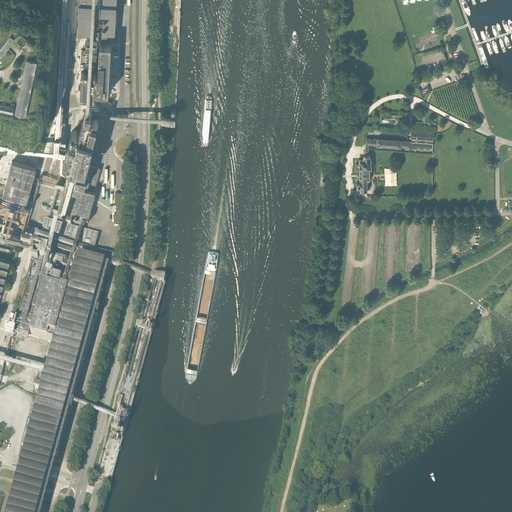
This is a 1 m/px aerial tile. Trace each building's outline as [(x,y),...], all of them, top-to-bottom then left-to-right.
[(77,0),(78,5),(79,6),(78,34),(115,36),(116,15),(116,0),(77,0)] [(23,47),(24,48),(24,49),(26,51),(28,52),(34,45),(26,38),(21,35),(16,41),(21,45),(23,47)] [(0,57),(1,58),(15,40),(10,37),(6,42),(0,49),(0,113),(12,116),(13,114),(14,108),(0,105),(0,57)] [(81,68),(82,68),(95,69),(97,41),(86,41),(85,52),(82,52),(81,68)] [(98,73),(95,73),(87,73),(82,72),(80,97),(94,98),(95,90),(97,90),(97,92),(103,93),(109,93),(111,44),(100,44),(98,73)] [(27,61),(26,61),(15,115),(25,117),(37,63),(27,61)] [(98,167),(87,164),(98,122),(98,121),(98,120),(97,119),(97,118),(96,118),(95,118),(94,118),(93,118),(92,118),(92,119),(91,119),(90,120),(90,121),(90,120),(91,116),(92,113),(92,112),(86,111),(84,119),(87,120),(86,120),(85,120),(83,120),(82,121),(81,123),(81,124),(81,126),(80,129),(80,130),(79,132),(75,131),(74,131),(72,131),(71,133),(70,134),(70,135),(71,136),(71,138),(71,139),(69,141),(68,142),(68,143),(68,144),(68,145),(69,146),(68,149),(67,149),(67,150),(66,150),(66,151),(66,152),(66,153),(66,155),(66,157),(64,158),(64,159),(63,160),(63,161),(63,162),(64,163),(64,164),(63,169),(69,171),(65,184),(65,183),(62,195),(58,209),(64,211),(63,214),(65,215),(64,218),(62,217),(62,220),(63,221),(62,224),(71,226),(72,223),(75,224),(76,221),(73,220),(73,217),(81,219),(80,222),(87,224),(89,218),(88,217),(95,192),(94,191),(99,174),(98,167)] [(410,142),(410,147),(433,149),(433,143),(433,133),(411,132),(411,138),(411,142),(410,142)] [(410,147),(410,142),(410,141),(401,141),(401,140),(377,138),(377,139),(366,138),(365,144),(377,145),(377,146),(382,146),(401,148),(401,147),(410,148),(410,147)] [(360,191),(367,191),(367,181),(370,181),(369,169),(371,169),(371,158),(370,158),(370,155),(363,155),(363,158),(359,159),(359,163),(357,163),(356,164),(356,169),(357,170),(359,170),(360,182),(356,183),(356,187),(360,187),(360,191)] [(1,201),(25,207),(36,168),(34,167),(34,166),(32,165),(32,167),(12,161),(1,201)] [(388,184),(396,184),(396,170),(386,170),(386,177),(387,177),(387,182),(388,182),(388,184)] [(114,222),(125,222),(126,193),(115,193),(115,202),(116,202),(115,217),(114,217),(114,222)] [(39,242),(92,256),(99,234),(45,219),(39,242)] [(40,261),(46,262),(49,252),(43,250),(42,252),(34,250),(32,258),(38,260),(39,257),(41,258),(40,261)] [(0,289),(8,260),(0,257),(0,289)] [(78,258),(68,292),(54,343),(21,466),(8,511),(45,511),(55,476),(74,406),(75,403),(103,302),(100,301),(109,267),(105,265),(78,258)] [(55,258),(53,267),(65,269),(67,260),(55,258)] [(31,272),(37,273),(40,263),(34,261),(31,272)] [(15,332),(16,332),(54,343),(68,292),(29,281),(29,283),(26,282),(25,285),(28,286),(19,319),(15,332)] [(16,332),(15,332),(19,319),(11,317),(8,329),(7,329),(5,334),(14,336),(16,332)] [(114,414),(75,403),(74,406),(113,417),(114,414)] [(0,496),(0,511),(3,511),(4,511),(5,511),(9,499),(0,496)]
